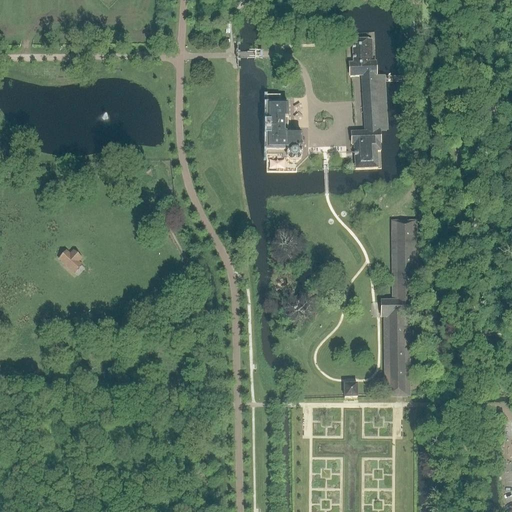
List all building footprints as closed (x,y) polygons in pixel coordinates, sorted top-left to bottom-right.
[(350,77),(361,77),(376,76),(375,63),(372,63),(371,40),(367,40),(358,41),(352,41),(352,51),(353,64),(349,64),(350,77)] [(376,79),(376,76),(361,77),(361,79),(364,133),(351,133),(352,146),(353,146),(354,158),(354,169),(377,169),(376,152),(380,152),(376,81),(376,79)] [(270,98),(267,98),(267,105),(266,105),(266,152),(285,152),(285,159),(290,163),(297,163),(300,160),(300,134),(288,134),(284,134),(283,134),(283,120),(287,120),(287,104),(278,104),(278,98),(270,98)] [(384,398),(401,398),(410,398),(409,319),(417,319),(416,221),(390,222),(392,302),(380,302),(381,319),(383,319),(384,398)] [(58,260),(74,275),(83,266),(79,263),(82,259),(73,251),(70,254),(66,250),(58,260)] [(343,399),(357,399),(357,385),(350,385),(343,385),(343,399)]
